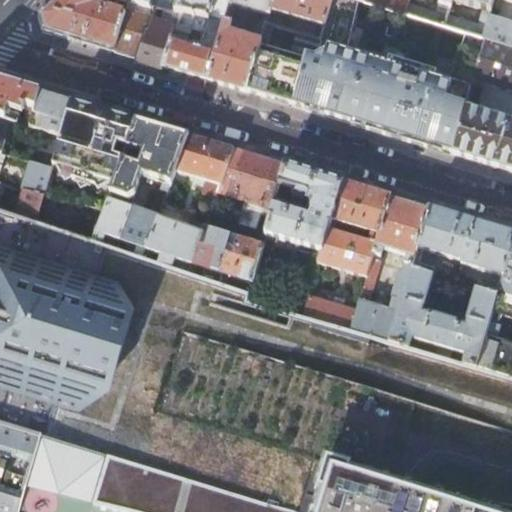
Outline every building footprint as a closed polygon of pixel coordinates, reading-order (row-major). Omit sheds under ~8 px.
[(152,17),(155,8),(120,0),(59,0),(57,2),(42,17),(46,32),(85,44),(115,52),(137,59),(138,59),(147,34),(149,26),(152,17)] [(152,0),(151,0),(120,0),(155,8),(180,14),(224,24),(230,0),(177,0),(176,6),(162,3),(162,2),(152,0)] [(274,0),(230,0),(224,24),(216,53),(208,81),(210,81),(222,85),(245,92),(259,49),(261,42),(230,32),(233,22),(231,22),(235,6),(269,16),(271,11),(274,0)] [(274,0),(271,11),(325,26),(332,0),(274,0)] [(364,0),(363,3),(404,16),(408,5),(409,0),(364,0)] [(452,0),(452,1),(483,10),(478,25),(448,16),(444,28),(483,40),(493,4),(494,0),(452,0)] [(448,16),(451,7),(439,3),(436,13),(408,5),(404,16),(414,19),(444,28),(448,16)] [(499,6),(493,4),(483,40),(485,41),(511,49),(511,23),(496,18),(499,6)] [(180,14),(155,8),(152,17),(149,26),(157,28),(160,20),(168,23),(164,39),(147,34),(138,59),(138,61),(147,64),(160,68),(161,67),(163,67),(171,40),(180,14)] [(216,53),(224,24),(180,14),(171,40),(216,53)] [(292,58),(259,49),(245,92),(279,102),(350,124),(394,137),(434,149),(454,155),(466,109),(474,81),(485,41),(483,40),(444,28),(414,19),(401,62),(322,38),(321,39),(315,37),(310,54),(294,50),(292,58)] [(256,34),(263,36),(266,27),(258,25),(256,34)] [(216,53),(171,40),(163,67),(182,73),(208,81),(216,53)] [(511,49),(485,41),(474,81),(482,83),(511,92),(511,49)] [(0,117),(25,125),(27,118),(8,113),(10,106),(29,111),(35,90),(13,84),(9,82),(0,80),(0,117)] [(474,111),(482,83),(474,81),(466,109),(474,111)] [(56,97),(35,90),(29,111),(27,118),(25,125),(61,136),(71,102),(56,97)] [(56,151),(51,168),(44,193),(105,211),(108,201),(111,194),(122,162),(128,148),(137,122),(94,109),(71,102),(61,136),(56,151)] [(511,122),(474,111),(466,109),(454,155),(506,171),(511,172),(511,122)] [(157,127),(137,122),(128,148),(144,154),(138,168),(122,162),(111,194),(129,201),(134,196),(141,177),(162,184),(160,190),(168,193),(175,172),(188,137),(157,127)] [(203,141),(188,137),(175,172),(207,182),(202,195),(216,199),(235,151),(203,141)] [(41,147),(37,164),(51,168),(56,151),(41,147)] [(235,151),(216,199),(213,209),(229,215),(234,198),(243,200),(237,224),(255,229),(262,206),(273,209),(275,205),(276,200),(285,166),(270,161),(244,153),(235,151)] [(0,152),(0,160),(8,163),(8,161),(12,162),(14,157),(1,153),(0,152)] [(44,193),(51,168),(37,164),(32,162),(24,190),(43,196),(44,193)] [(303,171),(285,166),(276,200),(284,202),(287,189),(294,192),(292,198),(308,203),(305,215),(275,205),(273,209),(266,236),(311,250),(311,253),(316,255),(311,272),(316,273),(318,265),(343,183),(303,171)] [(367,279),(392,198),(370,191),(343,183),(318,265),(367,279)] [(0,213),(35,225),(43,196),(24,190),(18,209),(0,203),(0,213)] [(367,279),(357,311),(350,333),(389,345),(428,209),(408,203),(392,198),(367,279)] [(158,219),(108,201),(105,211),(92,244),(101,247),(105,237),(138,248),(134,258),(142,261),(158,219)] [(511,233),(466,220),(428,209),(389,345),(407,350),(411,340),(436,347),(433,357),(449,362),(452,352),(466,356),(463,366),(476,370),(486,336),(495,307),(501,288),(477,281),(475,290),(474,290),(466,321),(467,322),(465,328),(458,326),(456,323),(429,315),(427,316),(421,314),(422,308),(424,308),(434,268),(420,263),(423,252),(460,263),(460,265),(503,279),(511,250),(511,233)] [(92,244),(35,225),(0,213),(0,425),(42,439),(52,442),(276,511),(275,511),(511,511),(511,380),(508,379),(476,370),(463,366),(449,362),(433,357),(407,350),(389,345),(350,333),(303,319),(248,303),(250,296),(220,286),(187,275),(177,272),(161,267),(150,263),(142,261),(134,258),(123,254),(110,250),(101,247),(92,244)] [(203,234),(158,219),(142,261),(150,263),(153,253),(163,256),(160,261),(161,267),(177,272),(179,267),(175,265),(177,261),(192,265),(203,234)] [(220,286),(223,275),(253,285),(263,246),(205,229),(203,234),(192,265),(187,275),(220,286)] [(112,245),(110,250),(123,254),(125,250),(112,245)] [(511,250),(503,279),(501,288),(495,307),(511,312),(511,250)] [(309,297),(303,319),(350,333),(357,311),(309,297)] [(511,343),(486,336),(476,370),(508,379),(511,365),(511,343)] [(0,511),(20,511),(42,439),(0,425),(0,453),(11,457),(4,482),(0,481),(0,511)] [(42,439),(20,511),(275,511),(276,511),(52,442),(42,439)]
